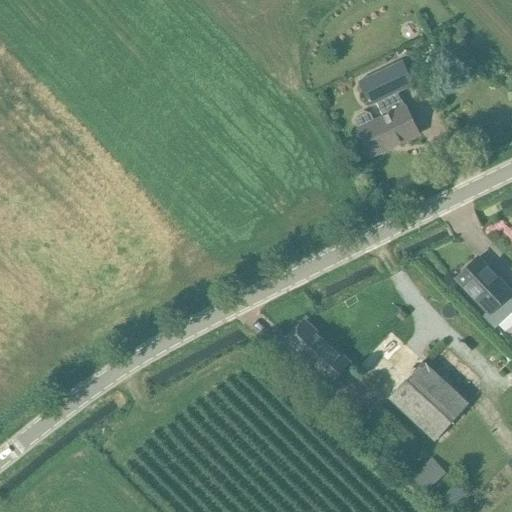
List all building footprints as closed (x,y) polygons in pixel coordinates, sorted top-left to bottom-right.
[(370,107),(376,104),(383,118),(374,122),(370,114),(365,112),(356,116),(354,121),(359,129),(372,158),(419,136),(405,107),(398,94),(416,86),(403,60),(358,82),(370,107)] [(497,329),(511,314),(511,293),(478,258),(457,278),(491,313),(486,318),(497,329)] [(336,391),(342,384),(336,378),(350,363),(307,322),(286,344),(329,385),(330,385),(336,391)] [(423,361),(389,398),(436,442),(470,404),(423,361)] [(419,444),(382,407),(361,428),(398,465),(419,444)] [(425,493),(446,474),(431,458),(410,478),(425,493)] [(441,511),(456,511),(470,499),(456,484),(434,504),(441,511)]
